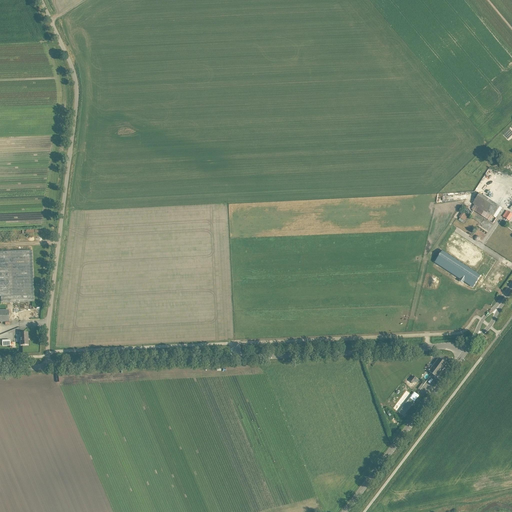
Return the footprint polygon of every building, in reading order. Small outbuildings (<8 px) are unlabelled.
[(496,218),(503,206),(479,193),(473,204),(475,205),(472,210),(491,221),(493,216),(496,218)] [(510,220),(511,216),(511,212),(506,210),(503,216),(510,220)] [(463,212),(459,217),(465,221),(469,216),(463,212)] [(485,279),(496,261),(454,233),(442,251),(435,263),(473,288),(481,276),(485,279)] [(32,250),(27,251),(0,251),(0,296),(0,297),(1,303),(34,302),(32,250)] [(0,322),(10,322),(9,310),(0,310),(0,322)] [(20,345),(21,345),(28,345),(28,333),(20,333),(20,345)] [(439,358),(429,371),(437,377),(446,365),(445,364),(446,363),(441,359),(440,359),(439,358)]
